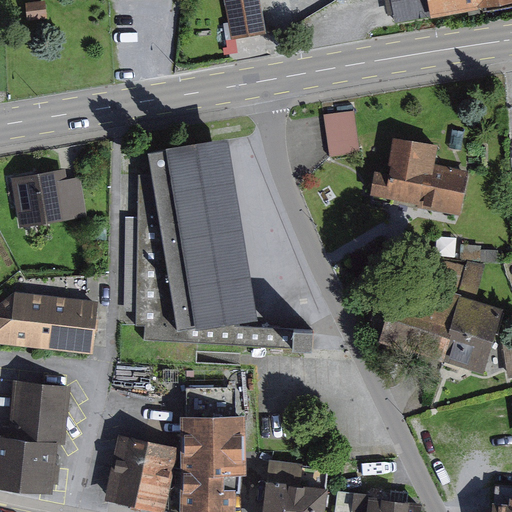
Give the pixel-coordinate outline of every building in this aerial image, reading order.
[(259,0),(224,0),(232,40),(265,34),(259,0)] [(511,4),(511,0),(395,0),(400,23),(511,4)] [(360,113),(330,116),(333,136),(335,159),(365,156),(360,113)] [(399,136),(391,174),(378,172),(374,195),(466,212),(474,171),(439,164),(443,144),(399,136)] [(247,248),(231,143),(152,157),(155,177),(139,178),(136,328),(144,328),(144,340),(312,352),(312,332),(259,329),(247,248)] [(70,168),(15,177),(23,227),(91,216),(85,176),(71,178),(70,168)] [(506,307),(399,273),(379,335),(486,369),(506,307)] [(0,343),(97,354),(102,301),(18,291),(0,305),(0,343)] [(17,380),(11,436),(60,442),(68,442),(74,386),(17,380)] [(248,415),(182,416),(183,475),(228,474),(249,474),(248,415)] [(122,434),(108,500),(164,511),(167,511),(181,447),(122,434)] [(0,487),(55,493),(60,442),(11,436),(0,435),(0,487)] [(272,460),(270,481),(329,488),(331,467),(272,460)] [(181,511),(237,511),(238,489),(227,489),(228,474),(183,475),(181,511)] [(270,481),(268,481),(264,511),(327,511),(330,488),(329,488),(270,481)] [(496,511),(511,511),(511,488),(500,487),(496,511)] [(338,511),(369,511),(372,496),(341,492),(338,511)] [(424,511),(425,503),(372,496),(369,511),(424,511)]
